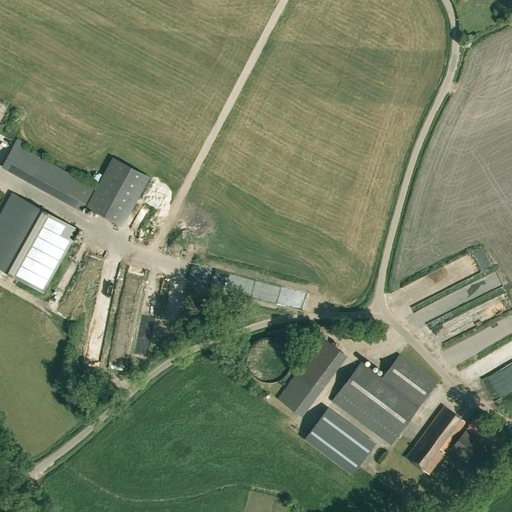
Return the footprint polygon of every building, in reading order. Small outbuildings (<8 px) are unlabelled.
[(95,188),(77,178),(15,144),(3,167),(64,201),(82,211),(95,188)] [(87,207),(106,217),(122,226),(148,177),(113,158),(99,184),(87,207)] [(0,267),(42,291),(59,260),(77,229),(14,194),(0,219),(0,267)] [(392,444),(398,435),(436,383),(399,355),(382,378),(361,362),(339,391),(333,400),(392,444)] [(443,452),(465,422),(444,406),(406,457),(429,474),(444,453),(443,452)] [(353,473),(374,444),(327,409),(306,438),(353,473)] [(479,414),(467,430),(493,451),(506,435),(479,414)] [(450,449),(477,471),(492,452),(466,431),(450,449)]
